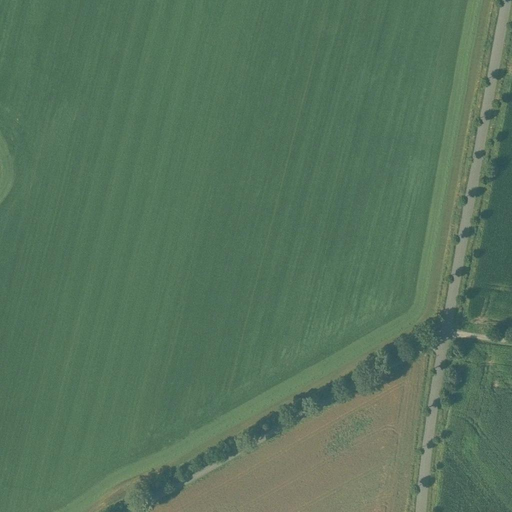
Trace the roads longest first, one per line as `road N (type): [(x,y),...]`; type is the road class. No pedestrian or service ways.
road 1 (tertiary): [(420,511),(506,0)]
road 2 (track): [(133,511),(444,333)]
